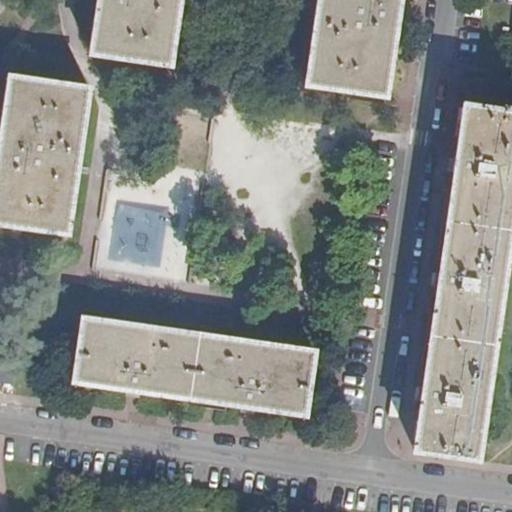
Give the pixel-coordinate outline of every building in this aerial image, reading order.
[(104,0),(95,69),(170,80),(182,0),(104,0)] [(402,0),(324,0),(309,100),(387,111),(399,27),(402,0)] [(0,238),(70,248),(91,105),(15,93),(0,191),(0,238)] [(511,251),(511,120),(507,120),(506,126),(469,121),(462,170),(446,281),(429,401),(420,465),(482,474),(511,251)] [(87,336),(78,397),(132,404),(247,420),(306,428),(315,368),(87,336)]
